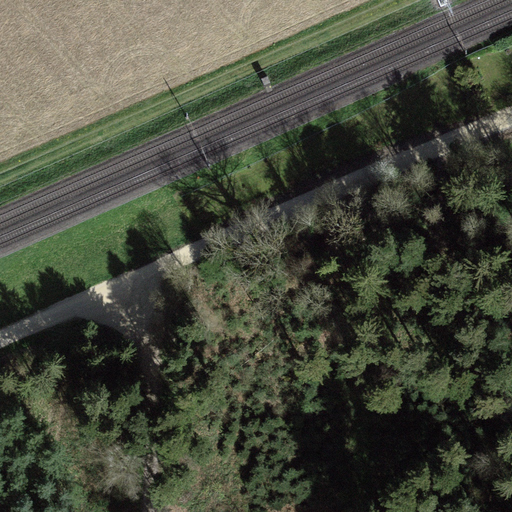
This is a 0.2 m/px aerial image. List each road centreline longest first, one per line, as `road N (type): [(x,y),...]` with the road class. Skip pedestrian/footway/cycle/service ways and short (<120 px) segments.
road 1 (track): [(511,111),(348,170),(127,286),(0,340)]
road 2 (track): [(150,511),(152,378),(127,286)]
